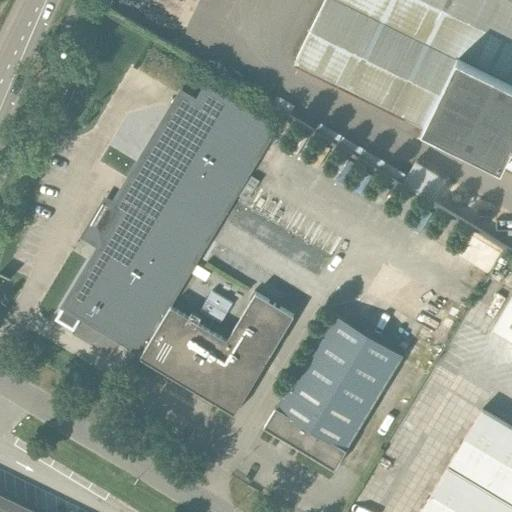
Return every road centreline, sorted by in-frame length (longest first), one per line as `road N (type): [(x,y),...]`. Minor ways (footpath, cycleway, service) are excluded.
road 1 (unknown): [(511,182),(287,69),(273,51),(273,0)]
road 2 (unknown): [(203,505),(373,244)]
road 3 (residential): [(213,511),(0,389)]
road 4 (unknown): [(383,511),(477,376),(511,382)]
